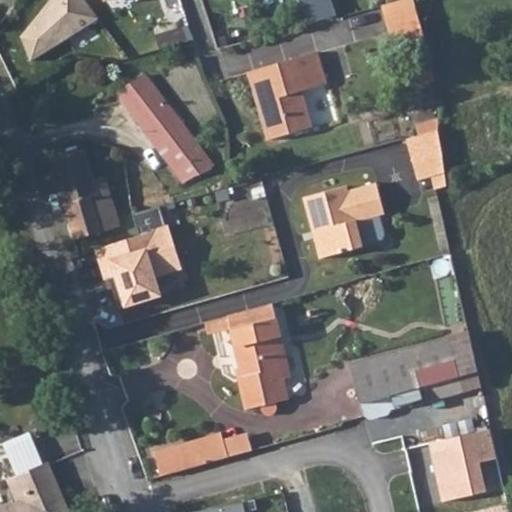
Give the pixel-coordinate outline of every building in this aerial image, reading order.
[(101,20),(88,0),(52,0),(24,36),(33,62),(101,20)] [(424,37),(414,0),(404,0),(383,6),(393,45),(410,40),(424,37)] [(182,39),(176,22),(157,28),(163,45),(154,47),(150,39),(136,45),(145,68),(156,63),(192,54),(187,38),(182,39)] [(422,85),(436,82),(424,37),(410,40),(422,85)] [(318,52),(248,72),(257,105),(262,104),(272,139),(313,127),(303,91),(328,84),(318,52)] [(209,170),(211,165),(145,75),(117,92),(185,183),(193,178),(209,170)] [(267,140),(272,139),(262,104),(257,105),(267,140)] [(442,156),(439,131),(408,140),(414,164),(442,156)] [(50,161),(75,240),(102,231),(96,212),(113,207),(104,177),(93,180),(84,150),(50,161)] [(385,213),(377,183),(348,191),(346,186),(304,198),(320,258),(363,246),(362,244),(356,221),(380,214),(385,213)] [(119,226),(113,207),(96,212),(102,231),(119,226)] [(145,235),(98,249),(108,279),(120,275),(130,308),(170,296),(164,279),(187,271),(172,224),(168,226),(163,208),(139,216),(145,235)] [(380,214),(356,221),(362,244),(382,238),(385,233),(380,214)] [(280,337),(273,307),(228,316),(242,377),(239,378),(246,410),(262,406),(263,412),(267,415),(270,416),(274,415),(276,411),(278,408),(277,403),(287,401),(282,379),(273,339),(280,337)] [(228,316),(205,323),(207,329),(229,323),(228,316)] [(424,388),(428,403),(481,388),(469,334),(352,366),(362,405),(424,388)] [(289,377),(280,337),(273,339),(282,379),(289,377)] [(498,430),(435,445),(449,502),(502,488),(496,462),(506,459),(498,430)] [(30,433),(3,444),(16,477),(22,474),(44,465),(30,433)] [(212,436),(155,452),(161,476),(219,460),(214,444),(212,436)] [(214,444),(219,460),(244,454),(239,437),(214,444)] [(44,465),(22,474),(31,496),(27,498),(27,499),(19,503),(0,510),(0,511),(68,511),(48,463),(44,465)] [(22,474),(16,477),(9,480),(19,503),(27,499),(27,498),(31,496),(22,474)]
